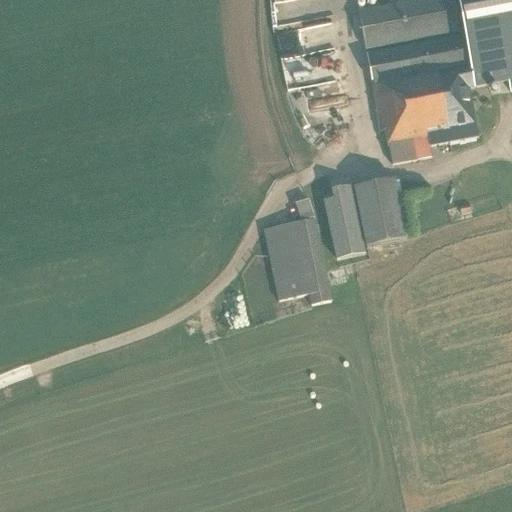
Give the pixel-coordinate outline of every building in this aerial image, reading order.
[(453,0),(428,0),(358,14),(365,52),(460,33),(453,0)] [(511,94),(511,93),(511,0),(492,0),(498,31),(366,56),(381,133),(386,132),(393,166),(432,158),(431,148),(478,139),(469,91),(509,84),(511,94)] [(367,249),(407,241),(395,182),(355,190),(367,249)] [(365,257),(350,189),(331,194),(333,202),(323,204),(336,263),(365,257)] [(301,224),(313,220),(308,203),(296,206),(301,224)] [(310,309),(331,305),(314,223),(264,234),(278,306),(308,299),(310,309)] [(244,308),(228,311),(233,336),(248,333),(244,308)]
